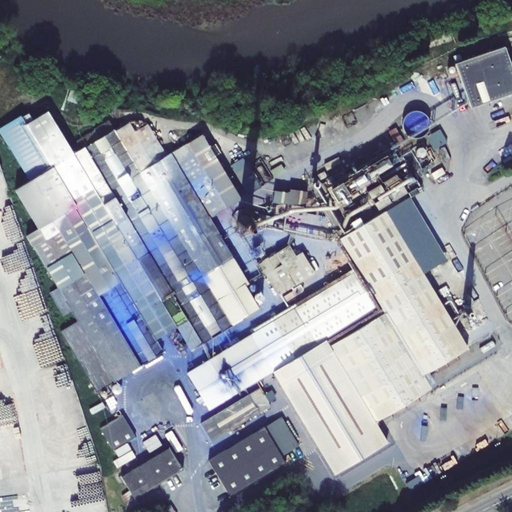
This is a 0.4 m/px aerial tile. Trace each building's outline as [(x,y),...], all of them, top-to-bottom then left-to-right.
[(452,60),(466,106),(511,91),(511,63),(506,44),(452,60)] [(68,100),(77,104),(81,94),(71,90),(68,100)] [(77,320),(60,331),(97,392),(163,352),(155,339),(176,326),(191,350),(232,325),(242,319),(241,318),(258,308),(245,285),(248,283),(209,218),(240,199),(202,134),(166,156),(147,124),(144,125),(121,139),(115,131),(110,121),(76,141),(82,149),(74,154),(48,111),(26,124),(21,116),(0,128),(0,129),(30,180),(15,189),(38,228),(26,235),(57,288),(49,292),(63,316),(71,311),(77,320)] [(115,131),(121,139),(144,125),(141,120),(133,120),(115,131)] [(441,128),(428,135),(435,148),(448,141),(441,128)] [(398,148),(405,144),(396,129),(389,133),(398,148)] [(389,148),(319,186),(331,207),(364,190),(374,208),(406,191),(404,186),(416,180),(403,155),(395,159),(389,148)] [(338,157),(324,164),(327,170),(341,163),(338,157)] [(249,194),(260,188),(248,166),(236,173),(249,194)] [(318,175),(320,179),(327,176),(324,171),(318,175)] [(311,191),(333,228),(340,223),(318,187),(311,191)] [(274,190),(273,202),(305,206),(307,191),(290,188),(289,192),(274,190)] [(445,260),(408,198),(385,212),(423,274),(445,260)] [(511,205),(464,234),(506,315),(511,310),(511,205)] [(357,214),(361,221),(373,214),(368,207),(357,214)] [(256,226),(257,224),(257,221),(257,219),(256,217),(255,214),(254,213),(252,211),(250,210),(248,209),(245,209),(243,209),(241,209),(238,210),(236,212),(235,213),(233,215),(233,217),(232,220),(232,222),(232,224),(233,227),(235,229),(236,230),(238,232),(240,233),(243,233),(245,234),(247,233),(250,233),(252,231),(254,230),(255,228),(256,226)] [(358,270),(304,302),(326,339),(376,421),(430,388),(422,375),(467,348),(423,274),(385,212),(340,239),(358,270)] [(261,223),(272,224),(274,217),(262,215),(261,223)] [(294,286),(314,274),(301,252),(295,256),(288,245),(275,253),(294,286)] [(255,257),(263,253),(259,246),(251,250),(255,257)] [(259,263),(278,295),(294,286),(275,253),(259,263)] [(337,269),(340,275),(351,269),(348,263),(337,269)] [(187,373),(209,409),(273,370),(326,339),(304,302),(187,373)] [(468,307),(466,307),(465,307),(463,308),(463,309),(462,311),(462,312),(463,314),(464,315),(466,315),(468,315),(469,315),(470,314),(471,312),(471,310),(470,309),(469,308),(468,307)] [(273,370),(339,475),(390,444),(376,421),(326,339),(273,370)] [(201,423),(212,442),(271,406),(268,402),(275,398),(271,390),(264,394),(260,388),(201,423)] [(123,415),(100,428),(113,450),(136,437),(123,415)] [(264,427),(281,456),(299,446),(281,416),(264,427)] [(0,448),(6,448),(4,436),(12,435),(10,424),(13,424),(12,420),(7,421),(7,417),(0,417),(0,448)] [(208,460),(230,497),(286,463),(281,456),(264,427),(208,460)] [(173,430),(166,434),(181,454),(187,450),(173,430)] [(158,435),(145,440),(149,450),(155,447),(154,444),(160,441),(158,435)] [(129,490),(134,498),(183,469),(170,447),(121,477),(129,490)] [(117,467),(121,473),(144,460),(140,454),(117,467)] [(129,490),(122,495),(127,503),(134,498),(129,490)]
